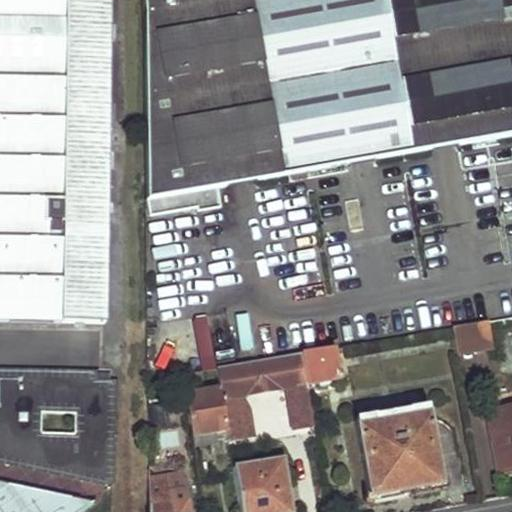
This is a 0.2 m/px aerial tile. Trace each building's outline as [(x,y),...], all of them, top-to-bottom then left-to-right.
[(0,0),(0,319),(85,321),(104,321),(106,0),(0,0)] [(511,0),(145,0),(147,28),(151,218),(197,210),(198,214),(219,210),(215,190),(234,187),(353,165),(444,149),(511,136),(511,0)] [(213,356),(206,317),(192,319),(198,358),(213,356)] [(452,327),(457,354),(490,347),(486,321),(452,327)] [(299,355),(305,387),(337,379),(333,348),(299,355)] [(219,390),(227,440),(246,437),(241,397),(284,390),(294,441),(314,437),(305,387),(299,355),(215,370),(217,381),(219,390)] [(181,376),(183,387),(217,381),(215,370),(181,376)] [(0,373),(0,382),(23,383),(22,373),(0,373)] [(22,373),(23,383),(44,383),(71,384),(70,374),(22,373)] [(70,374),(71,384),(100,384),(100,375),(70,374)] [(0,461),(42,471),(43,425),(44,403),(44,383),(23,383),(0,382),(0,461)] [(43,425),(42,471),(111,485),(114,488),(116,384),(100,384),(71,384),(44,383),(44,403),(78,404),(78,426),(43,425)] [(184,395),(193,446),(227,440),(219,390),(184,395)] [(78,404),(44,403),(43,425),(78,426),(78,404)] [(511,408),(488,413),(498,474),(511,471),(511,408)] [(354,422),(369,500),(439,488),(423,409),(354,422)] [(232,470),(239,511),(289,511),(290,511),(281,461),(232,470)] [(146,511),(187,511),(182,476),(147,482),(146,511)] [(91,504),(0,482),(0,511),(81,511),(91,507),(91,504)]
